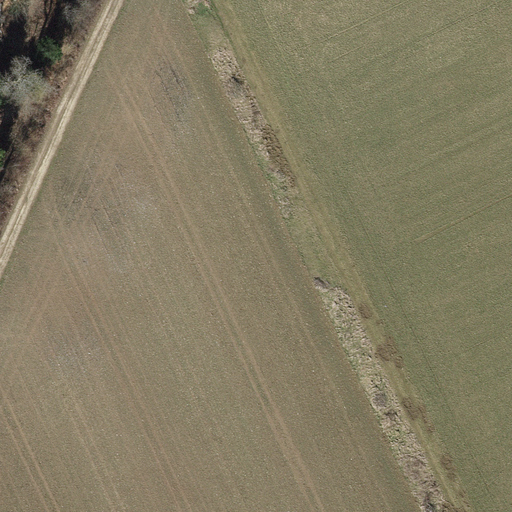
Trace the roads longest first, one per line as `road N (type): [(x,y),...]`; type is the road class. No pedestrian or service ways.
road 1 (track): [(218,0),(457,511)]
road 2 (track): [(0,274),(122,0)]
